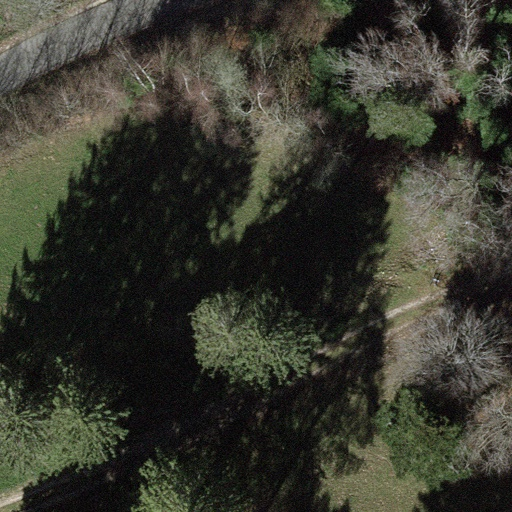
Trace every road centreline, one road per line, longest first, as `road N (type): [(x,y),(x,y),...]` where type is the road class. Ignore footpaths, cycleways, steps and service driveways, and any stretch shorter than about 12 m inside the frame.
road 1 (track): [(511,278),(351,342),(105,468),(0,509)]
road 2 (tertiary): [(160,0),(0,75)]
